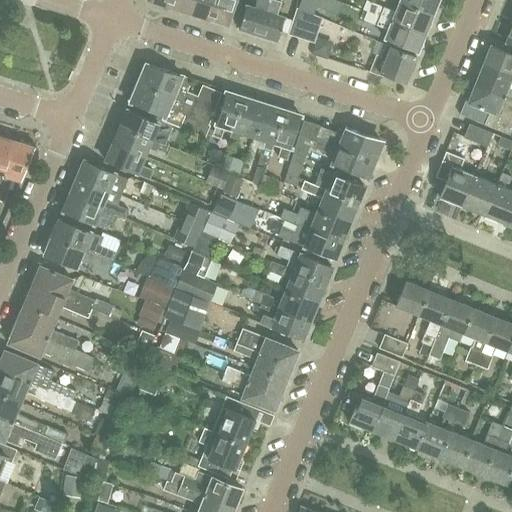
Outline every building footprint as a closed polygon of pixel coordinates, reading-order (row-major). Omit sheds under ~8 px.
[(193,0),(169,0),(168,5),(169,5),(170,8),(177,10),(180,9),(189,12),(193,0)] [(208,18),(212,19),(218,0),(193,0),(189,12),(197,14),(199,17),(205,19),(208,18)] [(218,0),(212,19),(213,19),(214,22),(221,24),(224,23),(227,24),(228,20),(231,11),(239,14),(243,0),(218,0)] [(242,31),(249,33),(251,31),(258,34),(269,0),(257,0),(255,7),(247,4),(240,23),(238,27),(241,28),(242,31)] [(264,35),(265,38),(272,40),(274,39),(277,39),(278,36),(284,17),(276,14),(281,0),(269,0),(258,34),(264,35)] [(396,11),(371,1),(368,0),(365,0),(363,6),(348,0),(347,0),(346,2),(425,33),(427,28),(432,24),(430,19),(431,17),(398,4),(396,11)] [(437,2),(437,0),(401,0),(433,12),(434,10),(438,7),(437,2)] [(299,2),(297,8),(313,13),(315,8),(299,2)] [(421,41),(425,33),(346,2),(343,11),(388,29),(385,38),(418,51),(419,48),(423,46),(421,41)] [(297,8),(288,33),(314,42),(323,17),(313,13),(297,8)] [(376,54),(369,71),(380,75),(380,73),(405,83),(411,69),(413,69),(416,62),(414,61),(415,56),(385,44),(380,56),(376,54)] [(486,54),(482,63),(511,74),(511,53),(490,45),(489,47),(486,48),(484,52),(486,54)] [(198,94),(188,90),(192,78),(143,63),(142,65),(143,65),(129,98),(128,100),(163,115),(161,119),(205,137),(210,124),(209,124),(221,92),(202,84),(198,94)] [(511,80),(510,80),(511,75),(511,74),(482,63),(480,69),(477,70),(476,74),(477,76),(474,83),(511,98),(511,80)] [(511,98),(474,83),(470,94),(468,94),(466,98),(468,100),(462,114),(460,113),(460,114),(510,134),(511,129),(511,98)] [(224,126),(232,129),(243,95),(232,91),(231,93),(225,91),(211,136),(220,139),(224,126)] [(254,100),(253,98),(243,95),(232,129),(229,137),(237,139),(240,131),(255,136),(259,122),(256,120),(260,106),(261,102),(254,100)] [(272,106),(265,104),(261,102),(260,106),(256,120),(259,122),(255,136),(265,139),(257,163),(266,166),(273,141),(285,108),(274,104),(272,106)] [(295,113),(294,111),(285,108),(273,141),(281,144),(277,156),(286,159),(301,115),(295,113)] [(118,124),(160,142),(164,144),(171,127),(126,109),(125,112),(122,113),(118,124)] [(375,155),(378,156),(383,144),(379,138),(344,127),(344,128),(345,128),(343,135),(322,126),(303,118),(297,133),(299,134),(316,141),(318,137),(373,159),(375,155)] [(462,136),(487,147),(493,132),(468,122),(462,136)] [(118,124),(113,135),(114,137),(113,142),(144,155),(148,146),(157,150),(160,142),(118,124)] [(0,178),(12,140),(9,139),(9,137),(0,134),(0,178)] [(497,145),(510,150),(511,144),(511,139),(500,135),(497,145)] [(367,175),(370,176),(374,165),(371,164),(373,159),(318,137),(316,141),(313,147),(334,156),(332,162),(366,177),(367,175)] [(0,178),(0,199),(4,201),(6,196),(12,177),(20,179),(34,147),(30,146),(31,144),(18,140),(18,142),(12,140),(0,178)] [(108,147),(105,154),(107,156),(105,160),(149,179),(153,171),(140,165),(144,155),(113,142),(111,146),(108,147)] [(224,149),(212,145),(207,160),(219,164),(224,149)] [(463,158),(445,151),(434,176),(445,180),(439,197),(462,206),(474,174),(459,168),(463,158)] [(306,157),(301,155),(293,152),(289,161),(303,166),(306,157)] [(227,154),(222,168),(239,174),(244,161),(227,154)] [(77,176),(121,194),(128,178),(100,166),(84,159),(82,163),(79,163),(76,171),(78,173),(77,176)] [(220,168),(206,162),(202,173),(216,179),(220,168)] [(252,180),(261,184),(263,174),(265,168),(257,165),(252,180)] [(329,181),(325,189),(359,203),(364,191),(361,190),(363,184),(321,167),(317,176),(329,181)] [(286,172),(283,180),(296,186),(299,178),(286,172)] [(485,215),(507,224),(511,210),(511,189),(506,187),(511,176),(501,172),(497,183),(485,215)] [(230,173),(224,185),(227,187),(229,193),(235,197),(243,178),(230,173)] [(283,182),(263,174),(261,184),(280,192),(283,182)] [(497,183),(474,174),(462,206),(485,215),(497,183)] [(117,204),(121,194),(77,176),(74,182),(72,182),(67,192),(117,213),(125,216),(128,209),(117,204)] [(319,206),(317,211),(334,218),(336,213),(349,219),(352,212),(355,213),(359,203),(325,189),(303,180),(300,189),(322,198),(319,206)] [(143,181),(139,192),(149,195),(153,185),(143,181)] [(105,229),(109,220),(113,222),(117,213),(67,192),(62,205),(64,207),(62,211),(105,229)] [(211,211),(227,218),(249,227),(250,225),(247,217),(241,209),(243,202),(219,193),(211,211)] [(180,220),(202,229),(211,211),(188,202),(185,209),(180,220)] [(348,224),(349,219),(336,213),(334,218),(317,211),(300,204),(297,213),(283,207),(279,217),(284,219),(301,226),(310,229),(343,243),(348,232),(345,230),(348,224)] [(218,239),(219,239),(227,218),(211,211),(202,229),(200,233),(218,239)] [(103,236),(59,218),(56,224),(54,225),(49,235),(111,259),(113,260),(117,250),(101,243),(103,236)] [(278,235),(291,240),(334,258),(336,252),(339,253),(343,243),(310,229),(301,226),(284,219),(278,235)] [(202,229),(180,220),(173,238),(194,246),(200,233),(202,229)] [(200,233),(194,246),(192,251),(204,256),(210,259),(218,239),(200,233)] [(105,272),(111,259),(49,235),(45,246),(46,248),(44,255),(74,267),(78,257),(94,263),(93,266),(105,272)] [(164,255),(180,261),(185,249),(169,243),(164,255)] [(276,254),(284,257),(288,259),(285,265),(294,269),(327,282),(332,271),(329,270),(331,265),(288,247),(280,244),(276,254)] [(197,274),(204,256),(192,251),(185,267),(184,270),(197,274)] [(175,287),(184,270),(185,267),(157,256),(149,276),(173,286),(175,287)] [(286,286),(301,293),(300,296),(316,303),(317,299),(320,292),(323,293),(327,282),(294,269),(285,265),(272,260),(268,269),(289,278),(286,286)] [(36,267),(33,275),(35,276),(32,283),(91,308),(94,300),(67,289),(71,278),(39,265),(38,268),(36,267)] [(175,287),(210,302),(217,282),(204,277),(197,274),(184,270),(175,287)] [(173,286),(149,276),(146,275),(138,295),(165,307),(173,286)] [(396,306),(418,315),(428,290),(406,281),(396,306)] [(27,289),(24,298),(25,298),(24,302),(56,315),(60,306),(87,317),(91,308),(32,283),(29,290),(27,289)] [(240,293),(261,302),(311,323),(315,311),(313,310),(316,303),(300,296),(301,293),(286,286),(285,290),(280,301),(272,297),(273,295),(250,286),(242,289),(240,293)] [(181,322),(200,330),(210,302),(175,287),(163,315),(181,322)] [(450,299),(428,290),(418,315),(429,319),(420,342),(422,343),(418,352),(427,356),(428,354),(450,299)] [(96,298),(92,309),(110,316),(114,305),(96,298)] [(473,308),(450,299),(428,354),(436,357),(439,359),(448,336),(460,340),(463,333),(473,308)] [(56,315),(24,302),(21,309),(18,309),(16,315),(18,317),(15,324),(74,349),(78,340),(51,328),(56,315)] [(306,334),(311,323),(261,302),(257,310),(262,312),(258,321),(301,338),(304,333),(306,334)] [(473,308),(463,333),(474,338),(470,347),(465,361),(476,365),(481,352),(485,342),(495,317),(473,308)] [(511,339),(511,323),(495,317),(485,342),(507,351),(511,339)] [(93,357),(74,349),(15,324),(12,331),(9,332),(7,337),(8,339),(7,342),(40,356),(42,350),(88,369),(93,357)] [(235,343),(291,365),(293,361),(296,360),(297,357),(295,353),(297,350),(265,337),(242,327),(235,343)] [(133,349),(146,355),(154,335),(141,330),(133,349)] [(165,332),(165,333),(159,346),(181,354),(186,340),(165,332)] [(401,356),(406,343),(384,334),(378,347),(401,356)] [(289,369),(291,365),(235,343),(232,350),(256,359),(253,367),(285,380),(286,378),(289,377),(291,372),(289,369)] [(175,370),(181,354),(159,346),(155,345),(150,359),(175,370)] [(3,352),(0,353),(0,369),(72,399),(75,390),(60,384),(50,380),(54,370),(37,363),(4,349),(3,352)] [(137,376),(146,355),(133,349),(124,371),(137,376)] [(384,371),(378,384),(372,400),(350,391),(343,407),(353,411),(349,421),(371,430),(382,404),(386,394),(399,362),(377,352),(371,366),(384,371)] [(493,356),(481,352),(476,365),(487,370),(493,356)] [(427,356),(426,359),(434,362),(436,357),(428,354),(427,356)] [(137,394),(151,400),(154,393),(155,394),(165,371),(148,364),(138,387),(139,388),(137,394)] [(223,373),(279,396),(281,390),(285,389),(286,385),(284,382),(285,380),(253,367),(250,375),(227,365),(223,373)] [(74,400),(72,399),(0,369),(0,390),(22,399),(26,390),(71,408),(74,400)] [(114,392),(117,393),(128,398),(137,376),(124,371),(123,370),(114,392)] [(278,397),(279,396),(223,373),(221,380),(244,389),(241,397),(273,410),(275,405),(278,404),(280,400),(278,397)] [(371,430),(394,439),(414,390),(402,386),(397,399),(386,394),(382,404),(371,430)] [(22,399),(0,390),(0,417),(61,443),(62,442),(64,443),(67,435),(16,414),(22,399)] [(424,394),(414,390),(394,439),(416,448),(427,422),(414,417),(424,394)] [(119,418),(128,398),(117,393),(115,398),(105,394),(99,409),(119,418)] [(225,395),(211,430),(244,442),(254,418),(251,417),(255,407),(225,395)] [(442,417),(453,421),(458,408),(448,404),(442,417)] [(470,413),(458,408),(453,421),(464,426),(470,413)] [(0,438),(5,440),(6,439),(21,446),(24,438),(36,442),(33,449),(55,458),(61,443),(0,417),(0,438)] [(95,432),(97,433),(107,436),(113,422),(101,417),(95,432)] [(449,431),(427,422),(416,448),(438,457),(449,431)] [(461,466),(483,475),(503,426),(492,422),(482,444),(471,440),(461,466)] [(511,469),(511,456),(506,453),(511,434),(511,429),(503,426),(483,475),(506,484),(511,469)] [(234,467),(244,442),(211,430),(204,427),(198,441),(205,443),(199,459),(183,452),(180,458),(226,476),(231,466),(234,467)] [(471,440),(449,431),(438,457),(461,466),(471,440)] [(0,470),(4,460),(10,463),(15,450),(0,443),(0,470)] [(90,476),(94,477),(96,457),(71,447),(62,468),(82,476),(81,478),(83,478),(90,479),(90,476)] [(96,457),(94,477),(105,479),(108,461),(96,457)] [(146,471),(169,480),(173,471),(170,470),(171,468),(151,460),(146,471)] [(171,481),(234,505),(240,491),(241,487),(212,476),(198,470),(194,479),(175,471),(171,481)] [(83,478),(81,478),(66,476),(63,495),(80,497),(83,478)] [(231,511),(234,505),(171,481),(170,482),(166,480),(163,489),(175,494),(200,504),(197,511),(231,511)] [(107,502),(113,483),(102,481),(97,500),(107,502)] [(106,511),(109,505),(97,501),(96,504),(91,502),(88,511),(106,511)]
